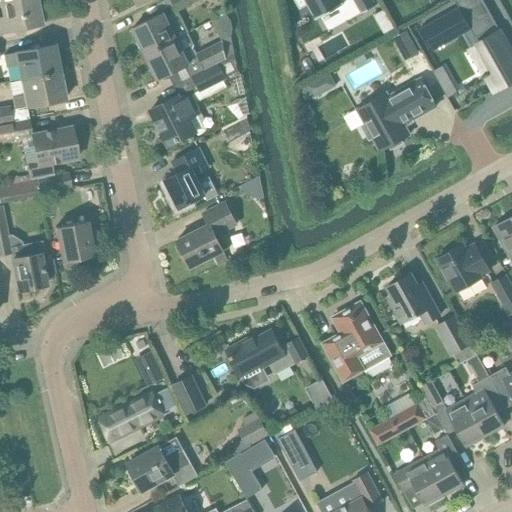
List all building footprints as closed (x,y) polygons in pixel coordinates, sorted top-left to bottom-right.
[(0,32),(42,24),(36,0),(13,0),(2,2),(5,17),(0,18),(0,32)] [(146,54),(188,32),(177,11),(200,0),(171,0),(175,7),(133,28),(146,54)] [(296,0),(301,9),(309,5),(317,19),(350,0),(352,0),(361,15),(378,5),(375,0),(296,0)] [(459,6),(420,28),(433,51),(464,34),(472,48),(469,49),(470,50),(478,46),(492,70),(481,76),(483,78),(486,76),(493,89),(492,89),(493,91),(503,85),(511,79),(511,51),(497,24),(476,36),(459,6)] [(384,9),(373,15),(385,36),(395,30),(384,9)] [(188,32),(146,54),(159,79),(188,65),(193,75),(235,54),(233,45),(224,46),(223,41),(199,53),(188,32)] [(391,40),(399,54),(413,46),(406,32),(391,40)] [(17,65),(20,80),(60,72),(54,44),(2,55),(5,68),(17,65)] [(235,54),(193,75),(201,91),(239,71),(235,54)] [(303,54),(295,55),(297,71),(305,69),(303,54)] [(60,72),(20,80),(23,95),(11,98),(14,109),(65,99),(60,72)] [(330,73),(307,86),(311,94),(314,99),(337,86),(330,73)] [(401,139),(410,134),(404,124),(436,106),(421,78),(389,96),(387,92),(357,109),(365,123),(361,125),(369,140),(373,138),(380,151),(389,146),(391,150),(403,143),(401,139)] [(307,86),(301,89),(305,97),(311,94),(307,86)] [(201,112),(199,114),(190,96),(181,100),(179,95),(150,110),(168,146),(198,131),(199,135),(203,133),(206,131),(207,128),(207,126),(206,122),(204,118),(201,112)] [(0,125),(10,123),(7,108),(0,109),(0,125)] [(230,142),(251,132),(248,116),(223,127),(230,142)] [(0,125),(0,186),(5,185),(0,160),(0,140),(13,138),(10,123),(0,125)] [(31,179),(36,178),(53,175),(51,163),(77,158),(70,127),(31,135),(37,163),(28,164),(31,179)] [(211,177),(201,182),(197,175),(210,169),(200,148),(172,162),(178,174),(164,180),(178,208),(204,195),(207,200),(220,194),(211,177)] [(68,173),(37,179),(40,193),(71,187),(68,173)] [(240,243),(223,251),(215,235),(236,224),(225,202),(203,213),(209,224),(177,240),(191,267),(215,255),(220,265),(245,252),(240,243)] [(511,216),(493,227),(511,260),(511,216)] [(55,227),(59,249),(63,268),(78,265),(77,259),(93,256),(86,221),(55,227)] [(46,284),(40,254),(45,253),(42,240),(9,247),(18,290),(46,284)] [(490,270),(484,261),(475,244),(474,244),(475,247),(467,251),(463,244),(437,259),(456,292),(482,277),(481,275),(490,270)] [(440,315),(436,308),(427,290),(422,293),(411,273),(387,287),(393,298),(389,301),(401,323),(419,313),(425,323),(440,315)] [(511,286),(506,275),(492,283),(509,314),(511,313),(511,286)] [(390,355),(382,341),(360,302),(333,317),(342,333),(323,343),(344,380),(390,355)] [(477,353),(470,343),(454,315),(437,326),(459,364),(477,353)] [(282,348),(281,346),(271,329),(249,341),(247,338),(226,349),(241,377),(261,366),(262,368),(270,363),(275,373),(308,356),(299,338),(285,345),(286,345),(282,348)] [(145,387),(163,382),(150,333),(131,338),(145,387)] [(99,351),(105,365),(126,357),(120,342),(99,351)] [(511,373),(510,374),(506,366),(489,376),(506,406),(511,402),(511,373)] [(189,414),(207,405),(193,375),(175,384),(189,414)] [(497,411),(506,406),(489,376),(472,385),(476,393),(465,399),(485,436),(505,425),(497,411)] [(322,379),(306,388),(317,409),(333,400),(322,379)] [(431,380),(421,385),(430,401),(433,406),(443,401),(431,380)] [(163,418),(161,412),(176,405),(169,389),(100,418),(109,441),(163,418)] [(465,399),(438,414),(449,434),(457,430),(466,447),(485,436),(465,399)] [(428,418),(428,419),(437,414),(430,402),(420,407),(418,402),(370,430),(379,446),(428,418)] [(248,446),(268,435),(255,411),(242,418),(245,424),(237,428),(248,446)] [(294,430),(277,439),(300,481),(317,472),(294,430)] [(424,458),(444,495),(464,484),(456,471),(465,466),(448,435),(435,442),(439,450),(424,458)] [(127,463),(130,468),(127,471),(131,478),(135,477),(142,491),(193,463),(184,447),(167,457),(160,445),(127,463)] [(263,488),(251,469),(241,453),(241,452),(225,462),(247,498),(263,488)] [(444,495),(424,458),(394,474),(403,491),(414,485),(425,505),(444,495)] [(382,500),(373,483),(367,472),(353,480),(362,496),(333,511),(370,511),(369,508),(382,500)] [(187,511),(179,495),(144,511),(218,511),(216,508),(207,511),(187,511)]
